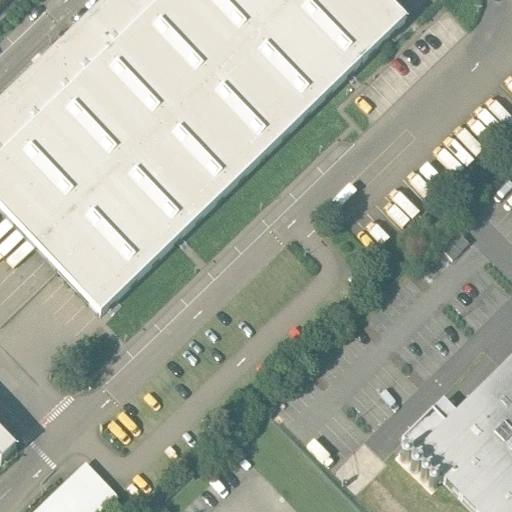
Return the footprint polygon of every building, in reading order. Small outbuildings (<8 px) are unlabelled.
[(0,0),(0,8),(8,0),(0,0)] [(111,0),(0,107),(0,213),(100,317),(113,304),(179,241),(349,78),(392,36),(405,24),(382,0),(111,0)] [(443,403),(401,444),(467,511),(511,511),(511,364),(458,418),(443,403)] [(0,463),(1,464),(15,450),(0,434),(0,463)] [(85,468),(39,511),(102,511),(115,500),(85,468)]
